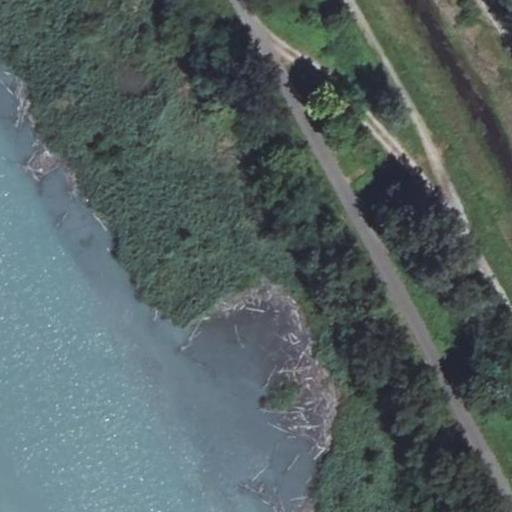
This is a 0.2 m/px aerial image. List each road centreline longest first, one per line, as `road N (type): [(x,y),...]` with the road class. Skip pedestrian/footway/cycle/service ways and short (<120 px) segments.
road 1 (track): [(511,314),(442,193),(390,71),(348,0)]
road 2 (track): [(442,193),(296,47),(241,5)]
